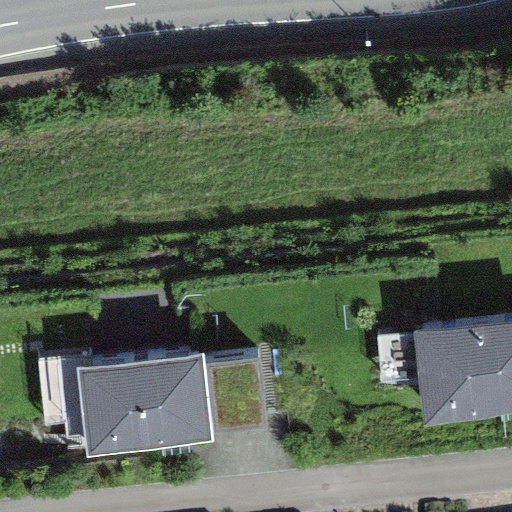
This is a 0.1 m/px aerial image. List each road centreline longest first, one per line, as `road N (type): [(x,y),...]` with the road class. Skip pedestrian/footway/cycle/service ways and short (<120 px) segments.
road 1 (residential): [(104,511),(511,472)]
road 2 (tertiary): [(242,0),(0,29)]
